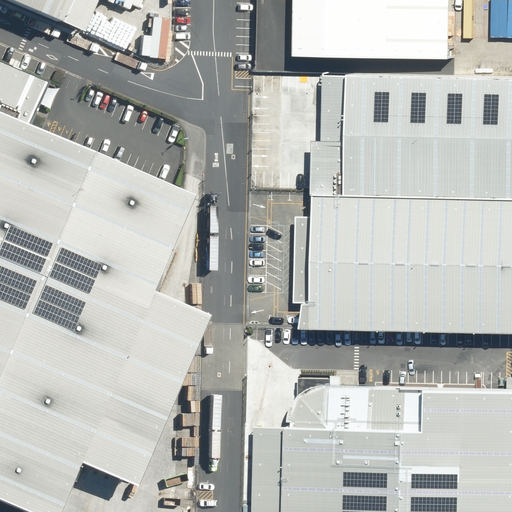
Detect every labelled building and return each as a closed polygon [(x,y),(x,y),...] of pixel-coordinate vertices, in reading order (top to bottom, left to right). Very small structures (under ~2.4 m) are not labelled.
[(0,0),(78,32),(92,0),(0,0)] [(306,0),(305,51),(455,54),(456,0),(306,0)] [(511,0),(492,0),(492,43),(511,42),(511,0)] [(474,2),(457,1),(456,44),(474,44),(474,2)] [(0,499),(29,511),(47,511),(69,458),(127,483),(200,310),(144,285),(183,193),(25,125),(45,83),(0,62),(0,499)] [(314,324),(511,327),(511,80),(327,77),(326,137),(318,137),(314,324)] [(242,511),(511,511),(511,392),(280,388),(279,426),(244,425),(242,511)]
